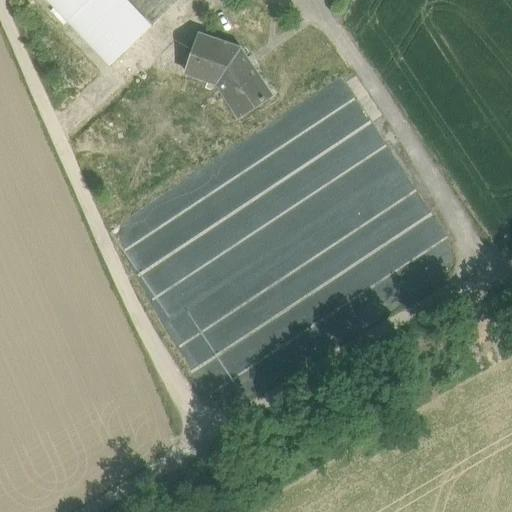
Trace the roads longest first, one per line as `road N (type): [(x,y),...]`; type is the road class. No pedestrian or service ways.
road 1 (track): [(196,450),(0,0)]
road 2 (unclassified): [(88,511),(399,319),(449,291),(511,272)]
